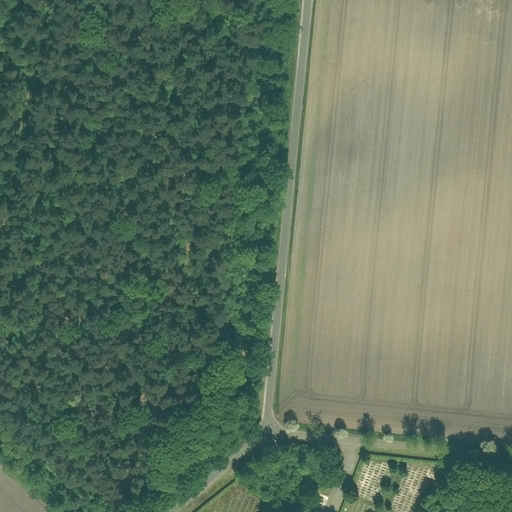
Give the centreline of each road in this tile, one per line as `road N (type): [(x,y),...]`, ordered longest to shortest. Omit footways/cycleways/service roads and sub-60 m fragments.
road 1 (unclassified): [(307,0),(266,433)]
road 2 (residential): [(266,433),(511,459)]
road 3 (residential): [(173,511),(266,433)]
